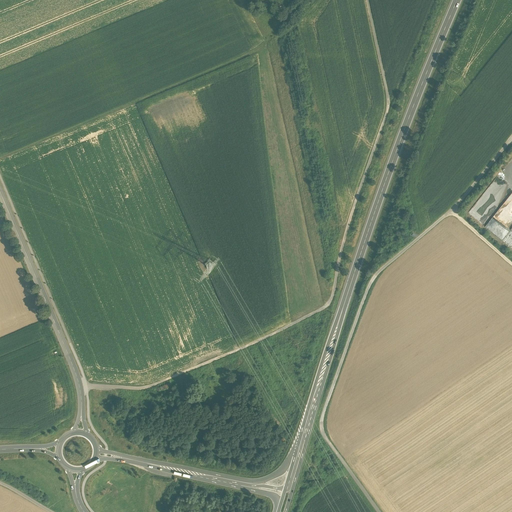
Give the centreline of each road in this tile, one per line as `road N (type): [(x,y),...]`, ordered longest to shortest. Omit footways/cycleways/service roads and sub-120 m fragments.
road 1 (track): [(79,387),(159,385),(332,305),(391,108),(368,0)]
road 2 (primary): [(305,440),(356,265),(458,0)]
road 3 (track): [(380,511),(321,429),(329,396),(379,270),(451,209),(511,138)]
road 4 (track): [(0,163),(245,58),(307,0)]
road 5 (tertiary): [(0,186),(72,358),(79,432)]
road 6 (secondary): [(96,452),(239,483)]
